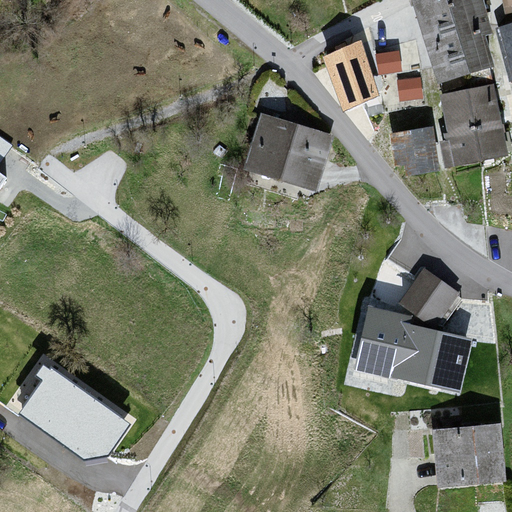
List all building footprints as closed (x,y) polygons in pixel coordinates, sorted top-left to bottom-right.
[(417,20),(434,100),(484,89),(468,10),(417,20)] [(511,44),(496,48),(509,110),(511,108),(511,44)] [(376,54),(381,74),(404,69),(398,48),(376,54)] [(321,73),(339,132),(373,122),(355,63),(321,73)] [(400,100),(425,97),(423,75),(398,77),(400,100)] [(436,116),(445,186),(499,179),(490,109),(436,116)] [(251,130),(230,183),(304,212),(325,159),(251,130)] [(387,148),(389,191),(428,190),(426,147),(387,148)] [(353,305),(335,373),(443,401),(461,332),(441,326),(453,313),(416,278),(383,313),(353,305)] [(99,467),(131,421),(51,364),(18,410),(99,467)] [(488,432),(424,435),(425,479),(490,476),(488,432)]
